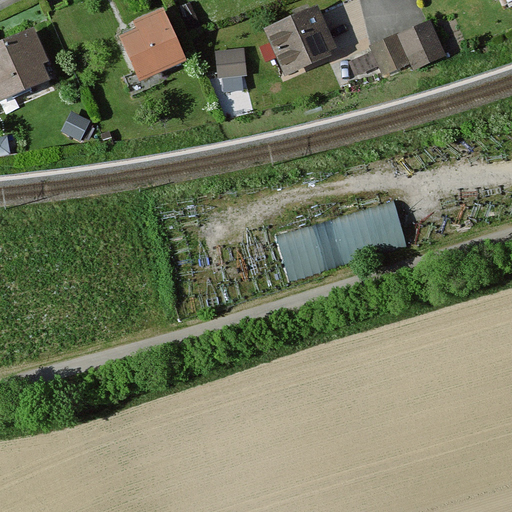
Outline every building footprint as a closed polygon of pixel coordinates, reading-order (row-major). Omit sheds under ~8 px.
[(314,9),(268,30),(286,71),(333,51),(314,9)] [(123,35),(142,77),(180,60),(161,18),(123,35)] [(431,21),(397,35),(409,63),(413,69),(446,56),(431,21)] [(0,45),(0,98),(45,78),(25,34),(0,45)] [(397,35),(370,47),(383,76),(409,63),(397,35)] [(243,49),(218,52),(220,77),(245,75),(243,49)] [(88,121),(71,113),(62,130),(80,139),(88,121)] [(0,156),(9,155),(5,135),(0,136),(0,156)] [(399,200),(279,229),(290,274),(410,245),(399,200)]
